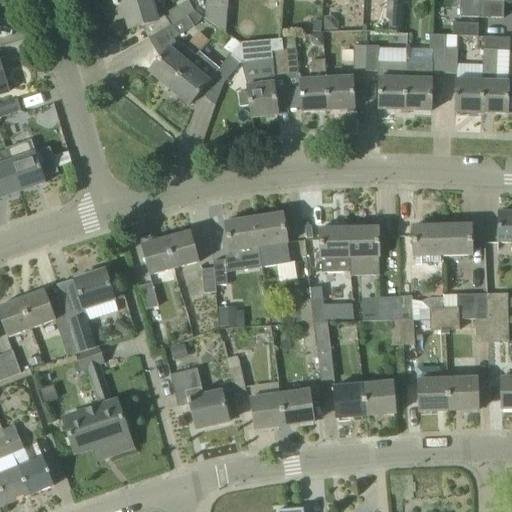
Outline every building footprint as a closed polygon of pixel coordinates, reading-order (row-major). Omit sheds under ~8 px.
[(157,21),(150,0),(128,0),(106,7),(111,23),(126,18),(129,30),(157,21)] [(205,0),(205,8),(227,10),(227,0),(205,0)] [(511,2),(510,0),(459,0),(459,17),(503,19),(504,2),(511,2)] [(171,26),(188,16),(194,12),(187,1),(164,15),(171,26)] [(194,12),(188,16),(194,27),(202,18),(194,12)] [(172,40),(194,27),(188,16),(171,26),(166,29),(172,40)] [(320,21),(311,21),(311,32),(320,32),(320,21)] [(453,24),(452,36),(456,36),(456,37),(477,37),(478,25),(453,24)] [(432,74),(443,74),(444,49),(444,36),(430,36),(430,50),(432,50),(432,64),(406,64),(404,111),(431,112),(432,74)] [(507,115),(508,82),(495,81),(497,51),(509,51),(510,38),(484,38),(483,51),(482,51),(481,81),(482,81),(481,114),(507,115)] [(196,56),(179,42),(169,48),(148,73),(149,73),(168,89),(189,64),(199,53),(196,56)] [(240,64),(252,50),(241,44),(230,56),(240,64)] [(366,72),(366,47),(354,47),(354,72),(366,72)] [(379,72),(378,110),(404,111),(406,64),(378,63),(379,47),(366,47),(366,72),(379,72)] [(298,75),(296,49),(283,50),(286,76),(298,75)] [(444,49),(443,74),(456,75),(457,65),(457,50),(456,50),(444,49)] [(286,76),(283,50),(271,52),(274,78),(286,76)] [(219,69),(199,53),(189,64),(168,89),(169,90),(169,89),(188,105),(188,106),(214,75),(224,83),(240,64),(230,56),(219,69)] [(328,111),(326,79),(325,60),(311,61),(312,80),(300,81),(302,113),(328,111)] [(328,111),(354,110),(352,77),(326,79),(328,111)] [(482,81),(481,81),(456,80),(455,113),(481,114),(482,81)] [(278,115),(273,83),(248,86),(247,87),(248,92),(237,94),(239,108),(249,106),(251,119),(278,115)] [(0,118),(6,117),(21,112),(17,100),(0,105),(0,118)] [(49,148),(35,153),(31,141),(7,149),(11,162),(21,192),(46,183),(44,177),(58,172),(49,148)] [(11,162),(0,165),(0,199),(21,192),(11,162)] [(511,243),(511,213),(499,213),(497,243),(511,243)] [(261,268),(289,264),(286,244),(287,244),(282,214),(254,218),(261,268)] [(230,253),(241,251),(243,271),(261,268),(254,218),(225,223),(230,253)] [(443,257),(472,256),(471,225),(442,226),(443,257)] [(443,262),(443,257),(442,226),(413,227),(414,257),(415,257),(415,265),(429,265),(429,262),(443,262)] [(351,277),(349,228),(320,229),(320,260),(321,273),(349,273),(350,277),(351,277)] [(351,277),(379,276),(378,228),(349,228),(351,277)] [(174,269),(199,262),(191,232),(166,239),(174,269)] [(150,276),(173,270),(174,269),(166,239),(141,246),(149,276),(150,276)] [(213,269),(215,293),(216,293),(216,286),(227,285),(224,260),(213,262),(213,269)] [(203,294),(215,293),(213,269),(201,270),(203,294)] [(84,311),(114,301),(105,271),(75,280),(84,311)] [(147,310),(158,307),(152,284),(140,287),(147,310)] [(442,284),(431,284),(431,298),(442,298),(442,284)] [(313,324),(325,322),(321,288),(311,289),(312,299),(310,300),(313,324)] [(31,330),(56,321),(45,291),(20,300),(31,330)] [(487,319),(507,318),(507,294),(486,295),(487,319)] [(444,320),(459,320),(475,320),(487,319),(486,295),(442,296),(443,310),(444,310),(444,320)] [(376,322),(390,321),(402,320),(400,297),(376,298),(376,322)] [(402,320),(413,320),(412,297),(400,297),(402,320)] [(0,319),(7,338),(31,330),(20,300),(0,307),(0,319)] [(299,301),(302,323),(302,325),(313,324),(310,300),(299,301)] [(219,328),(237,327),(236,311),(236,307),(218,308),(219,328)] [(284,307),(270,309),(272,324),(286,322),(284,307)] [(445,335),(444,320),(444,310),(443,310),(430,310),(430,321),(431,332),(441,331),(441,335),(445,335)] [(79,355),(96,348),(86,316),(68,322),(71,331),(79,355)] [(487,319),(488,343),(508,343),(507,318),(487,319)] [(476,344),(488,343),(487,319),(475,320),(476,344)] [(391,346),(403,346),(402,320),(390,321),(391,346)] [(403,346),(414,346),(413,320),(402,320),(403,346)] [(444,320),(445,335),(449,335),(449,331),(459,331),(459,320),(444,320)] [(118,321),(113,329),(123,337),(129,328),(118,321)] [(326,322),(325,322),(313,324),(316,348),(317,358),(331,356),(326,322)] [(305,349),(316,348),(313,324),(302,325),(305,349)] [(67,358),(76,355),(79,355),(71,331),(59,334),(67,358)] [(184,345),(170,349),(173,362),(187,358),(184,345)] [(112,404),(99,364),(104,363),(99,348),(96,348),(79,355),(76,355),(81,371),(87,369),(100,407),(63,421),(75,454),(106,442),(111,456),(113,455),(111,450),(129,443),(131,449),(132,448),(117,402),(112,404)] [(9,378),(21,374),(12,352),(1,356),(9,378)] [(39,355),(28,359),(31,368),(42,364),(39,355)] [(0,381),(9,378),(1,356),(0,356),(0,381)] [(237,357),(226,360),(228,370),(240,368),(237,357)] [(234,396),(246,393),(240,368),(228,370),(234,396)] [(203,396),(197,369),(170,375),(178,407),(190,404),(196,430),(228,423),(221,391),(203,396)] [(503,411),(511,410),(511,377),(501,378),(503,411)] [(448,412),(478,411),(477,378),(447,379),(448,412)] [(419,413),(448,412),(447,379),(418,380),(419,413)] [(366,417),(395,415),(392,382),(363,385),(366,417)] [(336,420),(366,417),(363,385),(333,387),(336,420)] [(284,427),(313,423),(309,390),(279,394),(284,427)] [(255,431),(284,427),(279,394),(250,399),(255,431)] [(3,430),(2,431),(5,438),(6,437),(17,433),(14,426),(3,430)] [(24,450),(17,433),(6,437),(13,454),(24,450)] [(6,437),(5,438),(0,439),(0,456),(1,459),(13,454),(6,437)] [(43,458),(30,464),(19,469),(30,496),(54,486),(49,474),(50,473),(43,458)] [(30,496),(19,469),(0,476),(0,489),(7,506),(30,496)]
